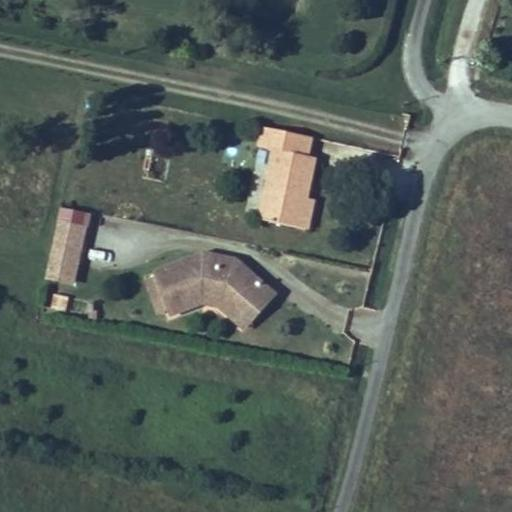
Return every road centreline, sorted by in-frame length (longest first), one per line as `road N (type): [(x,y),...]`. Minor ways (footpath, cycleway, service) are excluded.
road 1 (unclassified): [(340,511),(420,174),(450,121)]
road 2 (unclassified): [(476,0),(450,121)]
